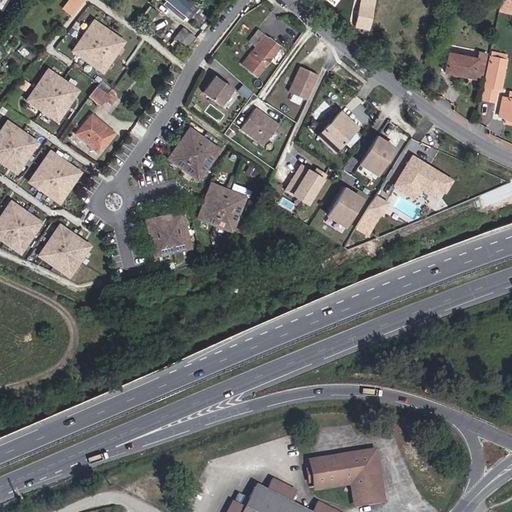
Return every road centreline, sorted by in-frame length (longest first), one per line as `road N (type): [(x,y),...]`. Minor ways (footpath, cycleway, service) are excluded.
road 1 (trunk): [(511,246),(0,455)]
road 2 (trunk): [(19,478),(511,276)]
road 3 (trunk): [(19,478),(290,395),(369,392),(453,415)]
road 4 (unknown): [(203,511),(230,470),(360,437),(404,457),(417,511)]
road 5 (tertiary): [(285,0),(511,160)]
road 6 (residential): [(243,0),(120,186)]
